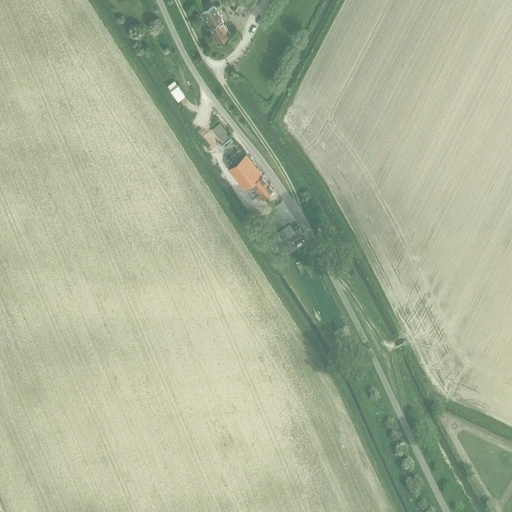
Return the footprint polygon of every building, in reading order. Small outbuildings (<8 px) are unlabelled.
[(218,42),(231,35),(214,6),(202,13),(210,27),(209,27),(218,42)] [(175,81),(168,85),(169,86),(178,100),(185,95),(184,94),(175,81)] [(223,142),(230,136),(220,123),(212,129),(223,142)] [(267,194),(274,189),(246,153),(228,167),(245,188),(252,183),(263,197),(265,199),(269,196),(267,194)] [(290,223),(284,228),(289,236),(296,231),(290,223)] [(285,239),(289,236),(284,228),(279,231),(285,239)]
